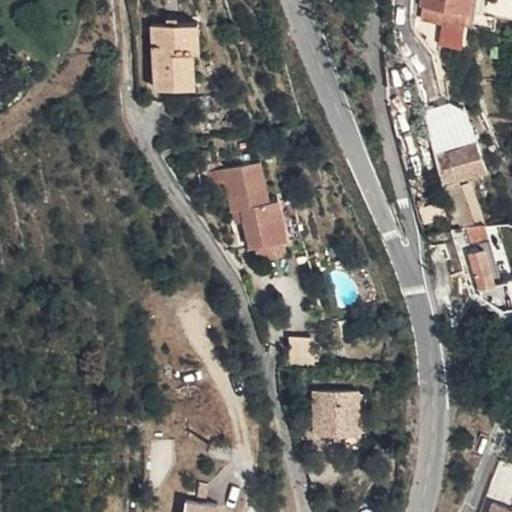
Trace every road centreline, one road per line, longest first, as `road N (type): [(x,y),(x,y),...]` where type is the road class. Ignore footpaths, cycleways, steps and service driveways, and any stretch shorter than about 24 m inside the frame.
road 1 (residential): [(309,511),(239,291),(132,95)]
road 2 (secondary): [(404,277),(304,58),(290,0)]
road 3 (tertiary): [(404,277),(408,234),(361,25),(365,0)]
road 4 (secondary): [(418,511),(427,468),(427,365),(404,277)]
